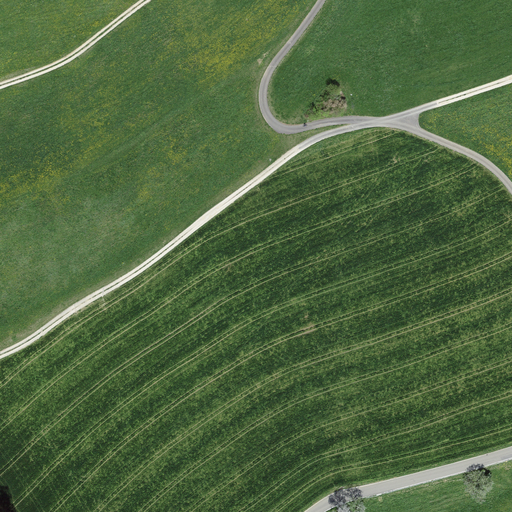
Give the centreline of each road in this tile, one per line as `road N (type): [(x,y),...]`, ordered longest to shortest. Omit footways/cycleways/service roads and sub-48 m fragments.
road 1 (track): [(511,78),(300,147),(140,269),(0,354)]
road 2 (track): [(321,0),(267,77),(264,107),(277,126),(355,119),(420,131),(483,160),(511,189)]
road 3 (tertiary): [(315,511),(334,499),(511,452)]
road 4 (track): [(0,84),(67,57),(146,0)]
